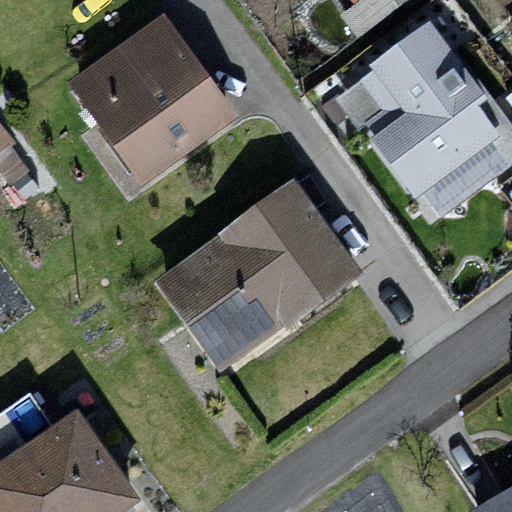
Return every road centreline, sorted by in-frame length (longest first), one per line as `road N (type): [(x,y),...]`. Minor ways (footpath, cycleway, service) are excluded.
road 1 (residential): [(189,5),(457,360)]
road 2 (residential): [(250,511),(457,360)]
